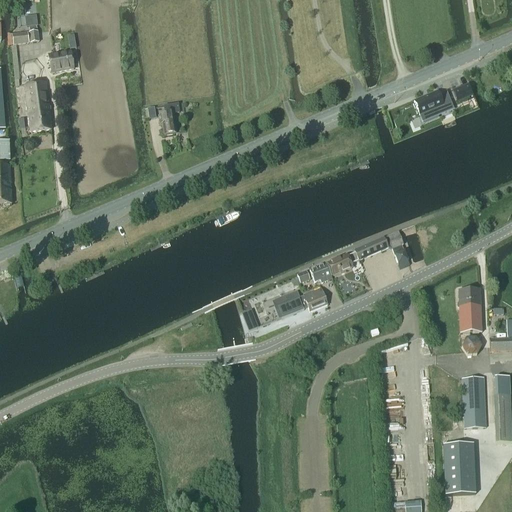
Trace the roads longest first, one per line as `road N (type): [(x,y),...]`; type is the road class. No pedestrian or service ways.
road 1 (secondary): [(0,256),(511,38)]
road 2 (tertiary): [(0,418),(117,369),(269,348),(511,230)]
